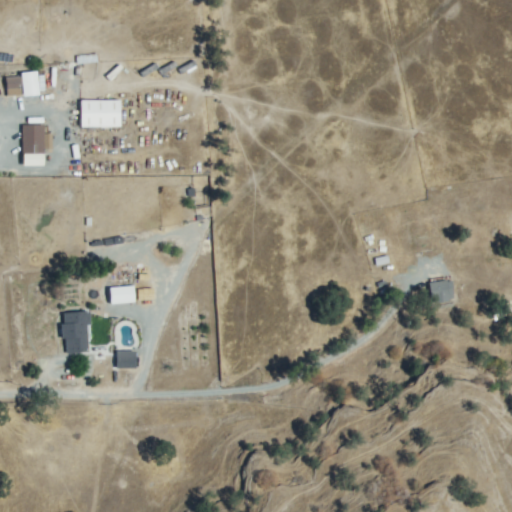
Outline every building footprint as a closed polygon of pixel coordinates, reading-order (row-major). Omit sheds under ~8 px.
[(18,88),(20,97),(36,95),(33,72),(2,76),(4,90),(18,88)] [(83,102),(119,102),(119,126),(83,126),(83,102)] [(43,152),(25,152),(25,126),(43,126),(43,152)] [(416,254),(410,224),(434,219),(440,250),(416,254)] [(448,300),(434,302),(432,285),(445,283),(448,300)] [(132,288),(132,302),(113,302),(113,288),(132,288)] [(84,313),(88,351),(69,353),(64,315),(84,313)]
